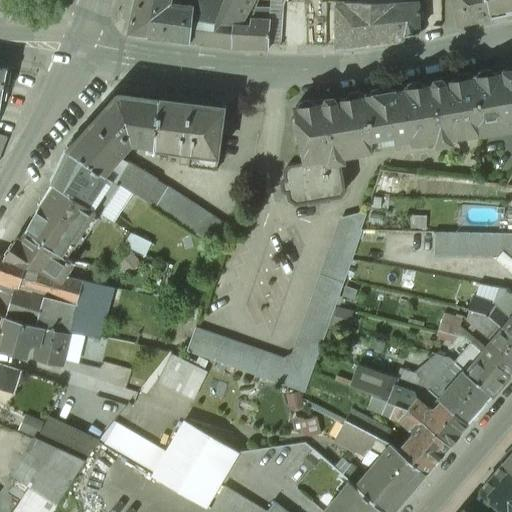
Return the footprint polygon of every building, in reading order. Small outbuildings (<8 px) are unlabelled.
[(134,0),(134,2),(128,33),(161,39),(196,43),(197,43),(198,23),(221,26),(234,0),(134,0)] [(234,0),(221,26),(198,23),(197,43),(232,48),(233,27),(238,26),(252,0),(256,0),(258,1),(258,0),(234,0)] [(454,0),(456,6),(453,7),(457,24),(489,17),(489,16),(485,0),(454,0)] [(511,0),(485,0),(489,16),(511,11),(511,0)] [(337,3),(336,3),(335,24),(334,46),(334,49),(396,41),(401,40),(404,36),(418,33),(417,11),(416,4),(337,3)] [(268,8),(255,7),(251,20),(267,21),(268,8)] [(251,20),(248,27),(238,26),(233,27),(232,48),(267,51),(269,21),(267,21),(251,20)] [(335,24),(326,23),(324,46),(334,46),(335,24)] [(511,68),(503,70),(503,72),(493,74),(492,72),(489,69),(479,71),(477,74),(477,76),(474,77),(480,132),(480,135),(483,135),(482,128),(511,123),(511,68)] [(474,77),(402,89),(410,136),(411,143),(480,132),(474,77)] [(402,89),(363,96),(370,138),(392,133),(393,139),(410,136),(402,89)] [(118,93),(66,151),(112,181),(134,195),(156,209),(168,188),(120,157),(132,144),(156,147),(159,99),(118,93)] [(363,96),(294,108),(304,162),(287,165),(282,173),(287,200),(295,205),(307,203),(308,205),(328,202),(327,199),(339,197),(345,188),(339,156),(372,150),(370,138),(363,96)] [(223,107),(159,99),(156,147),(156,149),(216,157),(223,107)] [(112,181),(66,151),(51,182),(96,211),(116,224),(134,195),(112,181)] [(96,211),(51,182),(24,230),(64,256),(96,211)] [(230,229),(168,188),(156,209),(222,251),(230,229)] [(282,361),(194,330),(186,352),(303,391),(310,373),(317,350),(360,229),(359,229),(364,214),(359,212),(342,217),(290,356),(282,361)] [(64,256),(24,230),(7,262),(25,267),(38,271),(58,284),(62,276),(73,260),(68,259),(64,256)] [(511,232),(435,231),(434,254),(494,255),(500,251),(501,246),(511,255),(511,273),(511,274),(511,232)] [(7,262),(2,261),(0,260),(0,282),(14,287),(33,292),(38,271),(25,267),(7,262)] [(62,276),(58,284),(38,271),(33,292),(27,317),(8,312),(7,317),(43,326),(68,332),(68,331),(99,337),(113,289),(62,276)] [(508,287),(482,283),(478,289),(502,298),(509,289),(508,287)] [(33,292),(14,287),(8,312),(27,317),(33,292)] [(511,317),(511,318),(507,312),(498,305),(474,297),(470,308),(487,312),(511,334),(511,317)] [(511,370),(511,334),(487,312),(470,308),(465,319),(492,342),(487,348),(488,349),(485,354),(508,374),(511,370)] [(462,319),(443,315),(440,331),(459,335),(462,319)] [(43,326),(7,317),(5,322),(5,323),(7,331),(3,347),(26,354),(30,341),(38,343),(43,326)] [(485,354),(471,342),(452,364),(491,395),(508,374),(485,354)] [(173,352),(160,381),(197,398),(211,369),(173,352)] [(452,364),(443,357),(440,356),(415,383),(422,385),(440,400),(467,423),(491,395),(452,364)] [(22,371),(0,363),(0,389),(14,394),(22,371)] [(397,377),(358,364),(351,387),(372,395),(387,401),(403,406),(406,409),(413,398),(412,392),(394,385),(397,377)] [(387,401),(372,395),(367,408),(382,414),(387,401)] [(440,400),(433,408),(427,407),(413,398),(406,409),(448,445),(467,423),(440,400)] [(406,409),(403,406),(387,401),(382,414),(397,419),(409,429),(412,429),(411,435),(398,449),(425,473),(448,445),(406,409)] [(390,431),(351,411),(346,420),(384,439),(390,431)] [(384,439),(346,420),(338,436),(366,452),(368,450),(378,457),(391,443),(384,439)] [(237,452),(184,421),(166,452),(154,471),(152,475),(206,506),(237,452)] [(116,423),(105,442),(154,471),(166,452),(116,423)] [(378,457),(362,475),(347,464),(338,472),(349,481),(387,511),(391,511),(425,473),(398,449),(391,443),(378,457)] [(511,452),(502,463),(511,472),(511,452)] [(511,511),(511,472),(502,463),(480,490),(506,511),(511,511)] [(387,511),(349,481),(331,502),(338,508),(333,511),(387,511)] [(266,511),(223,486),(210,509),(215,511),(266,511)] [(287,511),(275,502),(266,511),(287,511)]
